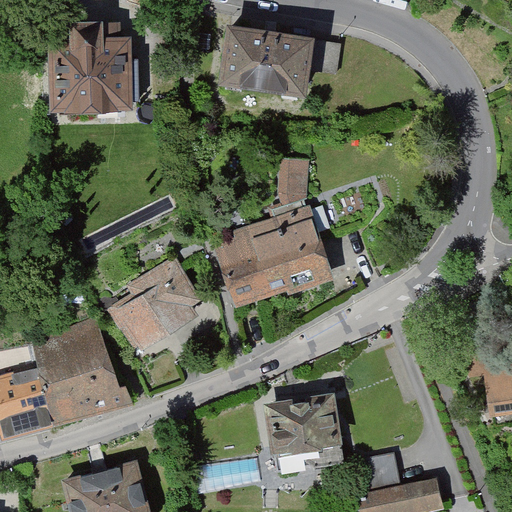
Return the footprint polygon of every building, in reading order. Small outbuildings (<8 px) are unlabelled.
[(118,22),(69,22),(69,42),(50,42),(50,107),(128,106),(127,37),(118,37),(118,22)] [(309,38),(229,26),(221,81),(302,92),(305,71),(309,38)] [(343,43),(309,38),(305,71),(338,76),(343,43)] [(310,162),(282,160),(279,194),(284,207),(308,199),(310,162)] [(240,240),(218,248),(238,304),(289,286),(291,292),(332,278),(309,211),(238,235),(240,240)] [(175,262),(131,288),(136,297),(117,309),(141,349),(195,316),(189,305),(198,300),(175,262)] [(42,370),(0,381),(0,426),(2,434),(128,399),(125,389),(116,392),(97,324),(34,342),(42,370)] [(511,413),(511,360),(490,364),(488,349),(471,351),(474,374),(489,372),(495,416),(511,413)] [(333,397),(267,407),(274,454),(340,444),(333,397)] [(395,455),(363,462),(370,496),(362,498),(361,511),(431,511),(444,509),(436,482),(402,489),(395,455)] [(145,511),(133,466),(63,484),(70,511),(145,511)] [(16,473),(0,477),(0,494),(2,501),(22,495),(16,473)]
